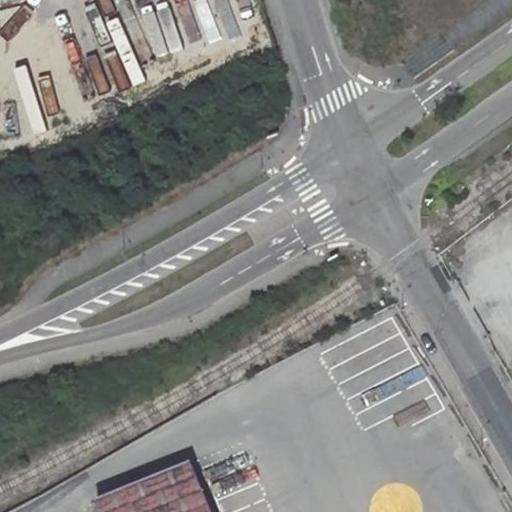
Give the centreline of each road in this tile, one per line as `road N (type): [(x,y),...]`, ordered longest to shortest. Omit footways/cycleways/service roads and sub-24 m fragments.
road 1 (secondary): [(0,356),(178,306),(373,194)]
road 2 (secondary): [(348,148),(0,334)]
road 3 (unknown): [(60,511),(75,492),(128,462),(245,432),(300,455),(316,511)]
road 4 (unclassified): [(511,434),(373,194)]
road 5 (secondary): [(511,38),(348,148)]
road 6 (secondary): [(373,194),(511,99)]
road 7 (unclassified): [(348,148),(295,0)]
